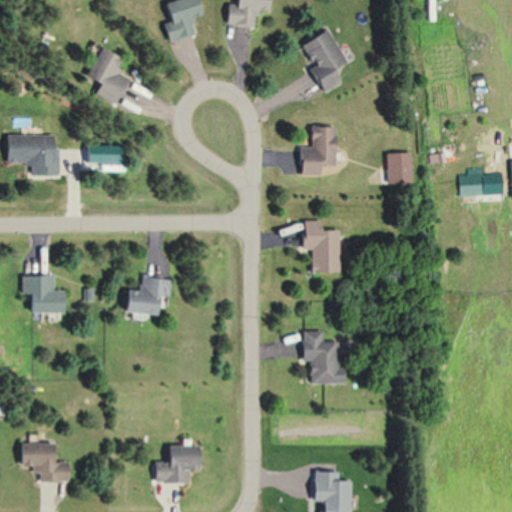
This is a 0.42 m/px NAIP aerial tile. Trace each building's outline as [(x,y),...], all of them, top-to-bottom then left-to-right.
[(166,40),(193,37),(190,16),(198,15),(196,0),(182,0),(183,7),(162,9),(166,40)] [(223,26),(253,27),(254,11),(266,12),(267,0),(231,0),(231,8),(225,8),(223,26)] [(424,0),(425,21),(434,21),(434,0),(424,0)] [(343,62),(324,30),(295,47),(322,91),(338,82),(331,69),(343,62)] [(115,105),(127,77),(112,70),(117,59),(96,50),(84,79),(96,84),(91,95),(115,105)] [(331,127),(307,128),(307,147),(295,147),(296,177),(317,177),(317,167),(332,166),(331,127)] [(1,134),(1,164),(28,164),(28,175),(54,175),(54,134),(1,134)] [(442,154),(428,154),(428,162),(442,162),(442,154)] [(466,175),(457,176),(457,196),(481,195),(480,167),(466,168),(466,175)] [(336,231),(319,231),(319,222),(298,222),(298,250),(308,250),(307,274),(336,274),(336,231)] [(21,314),(61,313),(61,290),(51,291),(51,274),(21,275),(21,314)] [(119,313),(162,316),(166,278),(137,275),(136,291),(121,289),(119,313)] [(300,331),(300,362),(308,362),(308,383),(339,383),(338,341),(321,341),(321,331),(300,331)] [(198,447),(165,446),(165,469),(153,469),(153,483),(188,484),(188,471),(198,471),(198,447)] [(38,482),(68,482),(68,462),(50,462),(50,452),(17,452),(17,472),(38,472),(38,482)]
